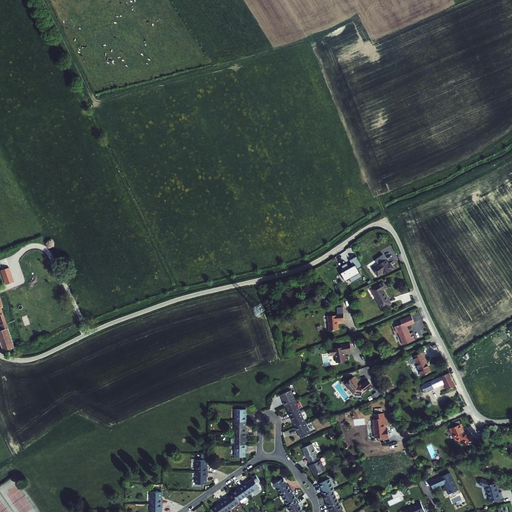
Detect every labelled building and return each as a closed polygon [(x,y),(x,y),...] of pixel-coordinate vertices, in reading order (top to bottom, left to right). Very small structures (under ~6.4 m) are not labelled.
[(362,266),(356,256),(349,260),(352,266),(349,268),(346,263),(341,266),(342,268),(340,269),(342,272),(340,273),(345,281),(349,279),(351,283),(362,277),(357,269),(362,266)] [(373,270),(378,276),(383,272),(385,275),(393,269),(390,264),(389,264),(386,260),(378,265),(378,266),(373,270)] [(10,268),(1,271),(6,285),(15,282),(10,268)] [(386,289),(383,283),(372,290),(382,309),(391,304),(384,290),(386,289)] [(2,307),(4,307),(1,297),(0,297),(0,321),(1,325),(0,324),(0,325),(2,331),(8,328),(2,307)] [(343,321),(343,314),(338,315),(336,315),(327,316),(327,321),(328,321),(329,331),(338,330),(337,322),(343,321)] [(411,317),(400,321),(402,325),(395,328),(397,334),(399,334),(404,346),(416,342),(413,334),(411,335),(408,327),(415,325),(411,317)] [(15,348),(8,328),(2,331),(0,331),(0,341),(3,352),(15,348)] [(341,348),(329,350),(330,356),(335,355),(336,363),(347,361),(347,357),(345,357),(344,353),(351,352),(350,345),(344,346),(344,345),(340,345),(341,348)] [(415,364),(416,364),(421,377),(431,373),(429,368),(428,369),(427,366),(422,354),(413,358),(415,364)] [(423,385),(424,385),(427,392),(444,384),(447,390),(455,386),(452,380),(449,373),(423,385)] [(358,382),(354,377),(349,380),(349,381),(344,385),(348,389),(349,388),(353,394),(362,394),(372,386),(367,380),(361,385),(359,385),(358,383),(358,382)] [(286,406),(295,401),(290,390),(280,395),(284,402),(283,403),(285,406),(286,406)] [(290,417),(301,412),(295,401),(286,406),(289,413),(288,413),(290,417)] [(235,409),(235,421),(246,421),(247,421),(247,417),(246,417),(246,409),(235,409)] [(292,420),(296,427),(306,423),(301,412),(290,417),(292,420)] [(383,413),(374,414),(374,419),(372,420),(373,426),(373,433),(374,433),(375,439),(377,438),(378,441),(383,440),(383,438),(386,437),(388,437),(387,429),(385,430),(384,430),(384,426),(384,425),(385,425),(385,424),(383,413)] [(246,429),(246,421),(235,421),(235,433),(247,433),(247,429),(246,429)] [(297,431),(301,438),(311,433),(306,423),(296,427),(295,427),(297,431)] [(456,426),(449,429),(451,434),(452,434),(454,438),(459,442),(461,440),(465,443),(467,445),(473,436),(467,432),(466,433),(464,432),(462,431),(461,430),(463,429),(460,424),(456,426)] [(247,433),(235,433),(235,445),(246,445),(246,437),(247,437),(247,433)] [(313,444),(302,448),(307,458),(308,458),(309,461),(317,458),(315,454),(317,453),(313,444)] [(246,445),(235,445),(235,457),(246,457),(246,449),(246,445)] [(311,465),(310,465),(315,475),(325,470),(320,461),(319,461),(317,458),(309,461),(311,465)] [(207,460),(196,460),(196,472),(208,472),(208,468),(207,468),(207,460)] [(207,484),(207,476),(208,476),(208,472),(196,472),(196,484),(207,484)] [(450,472),(430,481),(433,489),(444,484),(449,494),(458,490),(450,472)] [(369,476),(360,480),(362,485),(360,485),(363,491),(362,492),(365,498),(366,498),(368,503),(371,502),(372,504),(377,501),(376,499),(378,498),(379,499),(381,498),(378,490),(375,492),(373,488),(373,487),(374,486),(369,476)] [(254,478),(246,483),(246,482),(242,484),(249,494),(260,487),(254,478)] [(274,484),(281,495),(291,488),(289,485),(288,486),(283,478),(274,484)] [(324,495),(334,491),(335,490),(329,479),(320,483),(323,491),(322,492),(324,495)] [(499,493),(497,483),(486,486),(490,502),(503,499),(501,492),(499,493)] [(249,494),(242,484),(239,487),(240,488),(233,493),(233,494),(239,502),(249,494)] [(291,488),(281,495),(288,505),(297,499),(292,492),(293,491),(291,488)] [(151,491),(151,503),(163,504),(163,500),(162,500),(162,491),(151,491)] [(328,507),(339,502),(334,491),(324,495),(328,504),(327,504),(328,507)] [(240,503),(239,502),(233,494),(226,499),(226,498),(222,500),(229,510),(240,503)] [(300,511),(303,511),(298,503),(299,503),(297,499),(288,505),(287,506),(290,511),(300,511)] [(215,511),(226,511),(229,510),(222,500),(219,502),(220,503),(213,508),(215,511)] [(343,511),(339,502),(328,507),(330,511),(331,510),(331,511),(343,511)] [(425,511),(421,502),(404,510),(404,511),(425,511)] [(163,504),(151,503),(150,511),(161,511),(162,507),(163,507),(163,504)]
